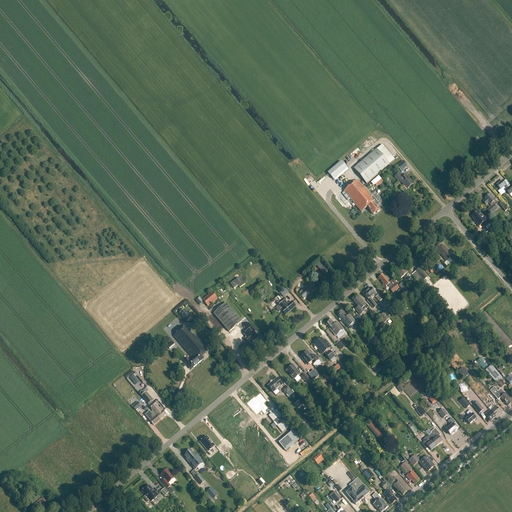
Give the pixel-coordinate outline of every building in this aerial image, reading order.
[(354,169),(367,184),(389,165),(395,160),(382,145),(376,150),(354,169)] [(400,171),(407,166),(403,161),(397,166),(400,171)] [(328,173),(334,179),(347,168),(341,162),(328,173)] [(403,178),(400,173),(395,177),(399,182),(400,181),(407,189),(413,184),(406,175),(403,178)] [(380,175),(373,181),(377,186),(384,181),(380,175)] [(503,181),(497,186),(501,190),(503,188),(505,189),(503,190),(505,192),(506,191),(510,195),(511,193),(511,186),(506,180),(504,182),(503,181)] [(344,192),(361,212),(367,208),(373,215),(376,212),(377,213),(379,210),(376,205),(374,202),(374,201),(357,181),(344,192)] [(485,199),(486,200),(484,202),(486,205),(489,203),(491,205),(492,207),(488,210),(491,214),(498,209),(493,203),(496,201),(490,194),(485,199)] [(482,224),(485,228),(490,224),(483,215),(482,215),(479,211),(472,217),(477,223),(476,223),(479,227),(482,224)] [(438,251),(447,262),(453,257),(444,246),(442,248),(440,245),(435,249),(437,252),(438,251)] [(317,265),(324,274),(329,270),(322,261),(317,265)] [(391,267),(401,279),(409,272),(405,267),(402,270),(396,264),(391,267)] [(427,277),(419,267),(414,271),(415,271),(411,275),(414,279),(418,276),(422,281),(427,277)] [(389,289),(393,293),(399,288),(396,284),(393,286),(391,283),(390,283),(383,275),(379,278),(382,281),(381,282),(386,287),(388,286),(390,289),(389,289)] [(398,284),(404,290),(408,286),(403,280),(398,284)] [(284,289),(280,293),(283,296),(287,292),(286,292),(288,290),(283,284),(281,286),(284,289)] [(300,295),(304,299),(316,289),(312,284),(311,284),(309,286),(308,286),(305,288),(305,289),(303,291),(302,291),(300,293),(300,295)] [(367,291),(372,297),(374,296),(380,302),(383,299),(379,295),(378,296),(370,288),(367,291)] [(367,301),(374,308),(377,306),(371,299),(372,297),(367,291),(363,294),(369,300),(367,301)] [(202,300),(208,307),(217,299),(212,292),(202,300)] [(358,297),(353,301),(358,307),(355,309),(360,315),(365,312),(362,309),(366,306),(358,297)] [(285,315),(295,307),(292,302),(287,305),(286,303),(283,299),(278,303),(280,306),(277,308),(277,309),(279,312),(280,312),(282,311),(285,315)] [(242,322),(226,303),(213,314),(229,332),(242,322)] [(180,313),(187,322),(191,318),(184,310),(180,313)] [(337,314),(348,328),(355,322),(350,315),(347,317),(342,311),(337,314)] [(390,318),(385,312),(378,317),(384,323),(390,318)] [(330,329),(336,336),(343,330),(338,323),(335,325),(331,320),(326,324),(330,329)] [(259,338),(254,332),(255,331),(248,323),(244,327),(247,331),(244,334),(246,338),(245,339),(248,343),(250,342),(252,344),(259,338)] [(191,366),(193,368),(201,361),(200,360),(203,358),(202,357),(208,351),(186,325),(174,336),(193,359),(190,362),(186,358),(183,361),(189,367),(191,366)] [(326,340),(324,341),(322,338),(314,344),(322,354),(325,352),(327,354),(325,355),(330,361),(334,357),(329,351),(328,350),(331,347),(326,340)] [(318,360),(314,355),(312,357),(307,352),(301,357),(308,365),(311,363),(313,365),(318,360)] [(286,371),(294,380),(300,374),(293,365),(286,371)] [(491,365),(486,370),(489,374),(496,382),(502,378),(491,365)] [(458,372),(464,379),(469,375),(462,368),(458,372)] [(268,386),(273,393),(283,385),(277,378),(268,386)] [(465,387),(463,384),(457,385),(460,392),(467,391),(467,387),(465,387)] [(291,390),(288,385),(282,389),(286,394),(291,390)] [(501,398),(508,406),(511,402),(505,394),(501,389),(494,395),(498,400),(501,398)] [(146,392),(141,396),(148,405),(153,401),(146,392)] [(254,398),(263,409),(266,406),(263,403),(266,401),(259,393),(254,398)] [(253,397),(246,403),(256,415),(263,409),(254,398),(253,397)] [(463,397),(458,401),(465,409),(470,405),(463,397)] [(294,404),(298,409),(303,405),(298,400),(294,404)] [(472,405),(479,413),(483,409),(477,401),(472,405)] [(153,412),(160,420),(166,415),(163,410),(161,411),(157,406),(154,402),(149,407),(153,412)] [(490,411),(495,417),(501,413),(495,406),(490,411)] [(149,412),(145,407),(139,412),(143,416),(149,412)] [(425,412),(421,408),(415,413),(418,417),(425,412)] [(276,410),(268,416),(282,433),(290,427),(276,410)] [(438,414),(443,419),(447,416),(443,410),(438,414)] [(466,420),(470,424),(473,422),(472,422),(476,419),(472,415),(473,414),(470,411),(467,413),(469,417),(466,420)] [(485,415),(490,421),(495,417),(490,411),(485,415)] [(150,421),(154,426),(160,420),(153,412),(148,415),(152,419),(150,421)] [(457,430),(453,425),(455,423),(452,419),(448,422),(451,426),(446,430),(451,435),(457,430)] [(368,423),(380,439),(385,436),(372,420),(368,423)] [(414,425),(413,426),(411,424),(407,426),(413,434),(417,431),(415,428),(416,428),(414,425)] [(293,429),(278,442),(286,451),(301,438),(293,429)] [(428,436),(437,446),(442,442),(438,437),(440,435),(435,429),(431,432),(432,433),(428,436)] [(427,446),(431,451),(437,446),(428,436),(423,440),(424,442),(422,444),(425,448),(427,446)] [(207,437),(200,442),(208,452),(215,447),(207,437)] [(190,451),(183,456),(195,470),(203,463),(197,456),(195,457),(190,451)] [(401,461),(405,457),(400,452),(396,456),(401,461)] [(425,468),(428,472),(435,466),(432,463),(432,462),(427,456),(425,458),(422,456),(419,459),(415,455),(411,458),(408,453),(405,456),(409,460),(413,466),(419,462),(425,469),(425,468)] [(368,469),(363,473),(369,480),(374,476),(368,469)] [(174,479),(167,470),(160,475),(164,480),(162,482),(168,489),(170,486),(168,484),(174,479)] [(198,476),(194,471),(191,473),(195,478),(195,479),(200,485),(205,481),(199,475),(198,476)] [(406,476),(410,481),(411,480),(415,484),(419,481),(418,480),(418,479),(412,471),(410,472),(408,473),(408,474),(406,476)] [(399,491),(403,495),(407,491),(404,487),(399,481),(397,483),(389,474),(385,477),(387,480),(388,479),(391,483),(391,484),(398,492),(399,491)] [(390,484),(387,480),(385,477),(381,480),(383,483),(381,485),(385,489),(390,484)] [(352,489),(346,493),(356,505),(370,493),(358,479),(349,486),(352,489)] [(149,486),(142,491),(146,496),(144,498),(148,502),(150,500),(151,502),(158,496),(154,491),(154,492),(149,486)] [(211,488),(206,492),(213,500),(218,496),(211,488)] [(334,492),(332,494),(339,501),(341,499),(334,492)] [(381,496),(384,499),(385,498),(391,505),(397,500),(393,496),(391,493),(389,494),(387,492),(381,496)] [(378,510),(380,511),(382,511),(384,511),(388,508),(385,504),(381,499),(376,493),(373,496),(378,501),(373,505),(378,510)] [(29,500),(33,505),(39,499),(35,495),(29,500)] [(37,506),(42,511),(48,511),(49,511),(43,504),(46,502),(43,498),(36,504),(36,505),(37,506)]
